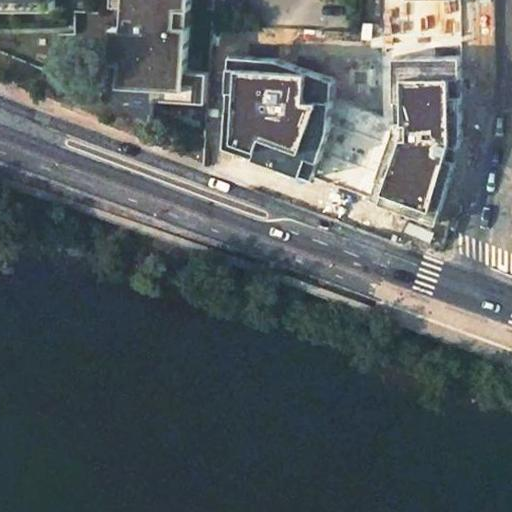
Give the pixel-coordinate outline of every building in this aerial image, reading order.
[(0,0),(0,10),(14,11),(13,0),(0,0)] [(37,11),(37,0),(18,0),(13,0),(14,11),(37,11)] [(55,11),(55,0),(18,0),(37,0),(37,11),(55,11)] [(190,73),(193,28),(181,27),(182,11),(194,12),(194,0),(128,0),(127,30),(115,29),(113,65),(125,65),(122,105),(157,119),(158,100),(189,102),(189,91),(212,92),(213,74),(190,73)] [(127,30),(128,0),(117,0),(115,29),(127,30)] [(193,28),(194,12),(182,11),(181,27),(193,28)] [(247,52),(248,30),(216,28),(215,50),(247,52)] [(122,105),(125,65),(113,65),(111,101),(122,105)] [(243,104),(245,68),(214,66),(213,74),(212,92),(211,102),(243,104)]
